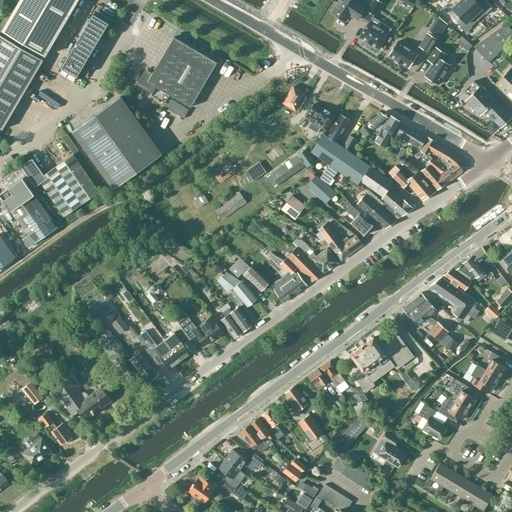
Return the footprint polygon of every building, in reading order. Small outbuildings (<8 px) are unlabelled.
[(19,0),(2,30),(45,55),(77,0),(19,0)] [(357,3),(358,2),(354,0),(339,0),(331,12),(345,21),(349,15),(357,20),(365,8),(357,3)] [(378,0),(374,0),(367,11),(374,15),(382,3),(378,0)] [(460,0),(452,8),(462,18),(457,23),(466,32),(471,27),(470,26),(478,19),(460,0)] [(474,0),(460,0),(478,19),(485,12),(486,13),(491,8),(483,0),(481,0),(478,3),(474,0)] [(93,14),(61,68),(76,77),(108,23),(93,14)] [(150,24),(160,30),(166,19),(156,14),(150,24)] [(438,17),(428,32),(437,37),(446,23),(438,17)] [(369,22),(359,37),(367,42),(366,42),(371,45),(379,49),(391,29),(383,24),(380,29),(369,22)] [(511,30),(505,23),(473,46),(489,62),(499,52),(511,38),(511,30)] [(428,33),(419,46),(429,53),(437,39),(428,33)] [(0,128),(1,129),(42,60),(0,34),(0,128)] [(136,84),(152,94),(156,87),(190,107),(216,62),(173,37),(151,74),(144,71),(136,84)] [(398,41),(389,55),(396,60),(396,61),(400,64),(401,63),(408,68),(417,54),(398,41)] [(435,83),(435,82),(439,84),(451,65),(442,60),(446,54),(435,47),(428,59),(433,63),(425,76),(429,78),(428,79),(429,81),(432,83),(435,83)] [(224,66),(229,55),(225,53),(219,64),(224,66)] [(229,70),(238,77),(244,67),(235,61),(229,70)] [(511,68),(495,84),(511,100),(511,68)] [(464,90),(469,96),(470,96),(465,101),(478,114),(483,109),(501,127),(511,117),(480,85),(479,86),(474,81),(464,90)] [(293,87),(283,104),(294,110),(304,93),(293,87)] [(121,96),(72,131),(113,189),(162,154),(121,96)] [(321,127),(326,130),(334,116),(329,112),(329,111),(328,112),(325,110),(325,109),(324,110),(319,106),(318,107),(313,104),(306,117),(311,120),(310,121),(311,121),(308,127),(317,133),(321,127)] [(210,110),(200,114),(202,118),(212,115),(210,110)] [(380,113),(374,117),(368,122),(377,127),(383,122),(388,118),(380,113)] [(340,114),(327,136),(337,143),(350,120),(340,114)] [(389,140),(400,121),(390,116),(384,127),(385,127),(381,134),(379,133),(376,137),(377,137),(375,141),(387,148),(391,141),(389,140)] [(419,150),(420,150),(427,137),(403,123),(396,134),(413,144),(411,148),(418,152),(419,150)] [(10,131),(15,135),(19,130),(14,126),(10,131)] [(337,143),(327,136),(327,135),(324,133),(323,134),(311,152),(330,165),(338,170),(358,184),(360,181),(382,197),(381,199),(385,201),(401,216),(402,216),(413,208),(389,188),(393,182),(370,166),(337,143)] [(351,135),(344,146),(351,150),(357,139),(351,135)] [(467,167),(460,158),(452,152),(436,143),(437,142),(427,137),(420,150),(426,154),(422,157),(427,162),(429,164),(420,171),(436,190),(467,167)] [(316,161),(306,148),(270,174),(266,177),(274,187),(277,185),(278,185),(305,165),(307,168),(316,161)] [(409,153),(402,148),(397,155),(404,160),(409,153)] [(36,186),(41,182),(64,216),(99,192),(73,154),(44,175),(32,158),(21,166),(36,186)] [(252,183),(267,172),(258,161),(244,172),(252,183)] [(237,172),(230,162),(214,173),(220,183),(237,172)] [(334,180),(332,179),(338,170),(330,165),(320,178),(331,185),(334,180)] [(418,171),(409,180),(400,169),(392,177),(403,187),(407,183),(422,201),(435,191),(424,178),(418,171)] [(326,204),(336,193),(316,175),(306,186),(326,204)] [(34,194),(22,178),(10,187),(9,186),(8,186),(9,187),(0,193),(0,195),(11,211),(34,243),(58,227),(34,194)] [(395,220),(401,216),(385,201),(384,203),(369,189),(357,203),(385,228),(396,220),(395,220)] [(247,203),(239,191),(214,208),(222,220),(247,203)] [(198,208),(209,202),(204,194),(193,200),(198,208)] [(292,197),(283,209),(295,217),(303,206),(292,197)] [(355,218),(350,223),(364,235),(373,225),(350,204),(345,209),(355,218)] [(341,260),(362,245),(356,235),(349,239),(347,237),(342,241),(327,222),(318,229),(341,260)] [(0,234),(0,267),(16,257),(0,234)] [(292,242),(297,247),(306,255),(311,249),(299,236),(292,242)] [(511,245),(498,256),(511,275),(511,245)] [(306,255),(297,247),(287,257),(297,267),(312,282),(323,273),(320,269),(306,255)] [(313,259),(320,269),(323,273),(338,262),(326,247),(316,255),(313,252),(308,255),(311,260),(313,259)] [(481,248),(471,255),(471,256),(480,268),(481,267),(486,274),(487,274),(489,278),(493,275),(491,271),(488,268),(486,270),(483,266),(490,260),(481,248)] [(466,260),(460,264),(461,265),(455,270),(471,280),(475,277),(478,281),(486,275),(486,274),(481,267),(480,268),(471,256),(471,257),(469,256),(466,259),(466,260)] [(280,264),(279,264),(290,275),(297,267),(287,257),(283,260),(280,264)] [(248,280),(249,279),(261,290),(269,282),(252,266),(250,268),(240,258),(229,269),(237,278),(242,273),(248,280)] [(471,280),(455,270),(452,268),(442,276),(462,291),(471,280)] [(227,293),(232,288),(247,306),(258,299),(242,280),(241,281),(227,272),(217,280),(227,293)] [(274,289),(283,302),(307,285),(297,272),(278,286),(273,281),(270,283),(274,289)] [(475,308),(478,303),(474,300),(440,277),(428,286),(458,306),(450,317),(457,323),(460,318),(465,321),(469,315),(465,313),(470,305),(475,308)] [(30,288),(18,297),(25,306),(36,297),(30,288)] [(511,291),(509,289),(495,303),(501,308),(511,296),(511,291)] [(153,303),(158,299),(152,290),(147,295),(153,303)] [(420,292),(411,299),(419,310),(424,306),(429,311),(438,305),(433,299),(429,303),(420,292)] [(436,321),(419,310),(411,299),(401,306),(410,317),(411,316),(418,324),(425,319),(433,325),(436,321)] [(228,303),(224,306),(230,313),(243,332),(251,325),(238,307),(233,311),(228,303)] [(491,304),(486,310),(495,318),(500,313),(491,304)] [(243,332),(230,313),(224,306),(220,309),(225,316),(221,319),(234,338),(243,332)] [(174,316),(190,339),(196,335),(204,346),(223,332),(212,316),(196,327),(183,309),(174,316)] [(130,317),(125,310),(120,315),(125,321),(130,317)] [(0,333),(12,325),(5,315),(0,319),(0,333)] [(129,327),(120,317),(112,323),(120,334),(129,327)] [(433,325),(428,331),(439,340),(448,330),(437,320),(436,321),(433,325)] [(496,323),(490,332),(505,340),(510,332),(496,323)] [(104,346),(113,339),(104,327),(95,334),(104,346)] [(148,352),(154,348),(150,343),(153,340),(145,330),(137,337),(148,352)] [(413,356),(412,355),(394,330),(377,343),(372,337),(350,353),(361,368),(352,374),(364,391),(374,385),(371,381),(390,368),(394,365),(397,368),(413,356)] [(447,334),(441,342),(451,350),(457,342),(447,334)] [(183,340),(171,348),(180,361),(192,352),(183,340)] [(169,369),(180,361),(171,348),(160,357),(169,369)] [(14,368),(23,360),(14,350),(5,357),(14,368)] [(144,357),(141,353),(140,352),(129,361),(130,362),(133,365),(146,382),(158,374),(144,357)] [(485,369),(484,369),(499,378),(505,368),(499,364),(502,358),(491,352),(488,358),(486,361),(488,363),(485,369)] [(332,368),(335,366),(330,360),(319,368),(324,374),(326,372),(330,378),(328,379),(335,387),(339,384),(340,385),(345,381),(339,372),(336,374),(332,368)] [(99,362),(89,371),(95,378),(105,370),(99,362)] [(472,362),(463,378),(469,382),(472,384),(483,390),(488,393),(491,388),(492,389),(499,378),(484,369),(485,369),(477,364),(477,365),(472,362)] [(322,386),(327,382),(317,368),(307,376),(315,387),(320,384),(322,386)] [(85,419),(111,401),(100,386),(85,397),(78,387),(80,386),(69,369),(47,385),(58,400),(61,399),(72,415),(79,411),(85,419)] [(417,386),(407,372),(402,375),(413,390),(417,386)] [(468,394),(472,389),(461,383),(453,377),(449,383),(453,385),(452,388),(452,389),(453,390),(454,392),(451,398),(455,400),(454,401),(468,409),(475,398),(468,394)] [(34,404),(45,395),(33,380),(22,389),(34,404)] [(316,406),(307,394),(303,397),(294,385),(285,393),(297,410),(300,408),(305,414),(316,406)] [(456,416),(462,420),(468,409),(454,401),(451,398),(450,397),(448,399),(442,406),(441,405),(438,411),(453,420),(456,416)] [(419,413),(425,404),(421,401),(415,411),(419,413)] [(418,414),(427,419),(428,417),(432,419),(437,411),(425,404),(419,413),(418,414)] [(270,427),(267,429),(271,434),(273,432),(278,439),(284,434),(275,423),(280,419),(271,408),(261,415),(270,427)] [(63,422),(57,427),(53,422),(54,421),(47,411),(39,418),(45,427),(48,426),(52,431),(61,444),(73,436),(63,422)] [(309,413),(298,422),(311,439),(322,431),(309,413)] [(249,424),(261,438),(266,444),(271,440),(270,439),(273,436),(271,434),(267,429),(259,417),(249,424)] [(428,417),(427,419),(421,429),(438,439),(445,427),(432,419),(428,417)] [(344,438),(349,443),(368,423),(362,418),(344,438)] [(267,447),(266,444),(261,438),(249,424),(240,431),(251,445),(249,446),(252,450),(255,448),(259,453),(267,447)] [(396,447),(400,440),(386,431),(381,439),(386,442),(378,455),(399,467),(407,453),(396,447)] [(22,453),(32,466),(51,451),(41,438),(37,433),(25,441),(28,445),(27,446),(28,448),(22,453)] [(19,461),(8,447),(3,452),(8,458),(7,458),(13,466),(19,461)] [(232,449),(225,459),(239,469),(243,463),(253,470),(256,466),(259,468),(263,463),(253,456),(249,461),(246,459),(246,460),(232,449)] [(330,467),(335,470),(343,459),(337,455),(330,467)] [(291,463),(295,467),(302,472),(306,467),(296,457),(291,463)] [(232,478),(239,469),(225,459),(218,468),(232,478)] [(343,459),(335,470),(341,473),(348,462),(343,459)] [(353,466),(348,462),(341,473),(346,477),(353,466)] [(433,480),(439,483),(441,484),(450,469),(439,462),(430,478),(429,477),(425,484),(429,486),(433,480)] [(289,463),(282,472),(295,482),(302,473),(289,463)] [(346,477),(352,480),(359,469),(353,466),(346,477)] [(352,480),(357,484),(364,472),(359,469),(352,480)] [(443,486),(450,490),(451,491),(460,475),(450,469),(441,484),(439,483),(435,490),(439,492),(443,486)] [(364,472),(357,484),(363,487),(370,476),(364,472)] [(460,475),(451,491),(450,490),(446,496),(450,499),(454,492),(460,496),(462,497),(471,481),(460,475)] [(197,479),(189,491),(203,501),(216,484),(209,479),(207,482),(200,477),(198,480),(197,479)] [(257,491),(260,485),(247,477),(244,484),(257,491)] [(248,493),(240,487),(239,487),(238,490),(235,488),(226,481),(223,485),(232,492),(243,499),(248,493)] [(472,503),(481,488),(471,481),(462,497),(460,496),(456,503),(460,505),(464,498),(471,502),(472,503)] [(317,495),(323,498),(330,487),(324,484),(317,495)] [(330,487),(323,498),(328,502),(335,491),(330,487)] [(492,494),(481,488),(472,503),(471,502),(467,509),(471,511),(475,505),(483,510),(492,494)] [(328,502),(333,505),(340,494),(335,491),(328,502)] [(340,494),(333,505),(339,508),(346,497),(340,494)] [(351,501),(346,497),(339,508),(339,509),(344,511),(351,501)]
